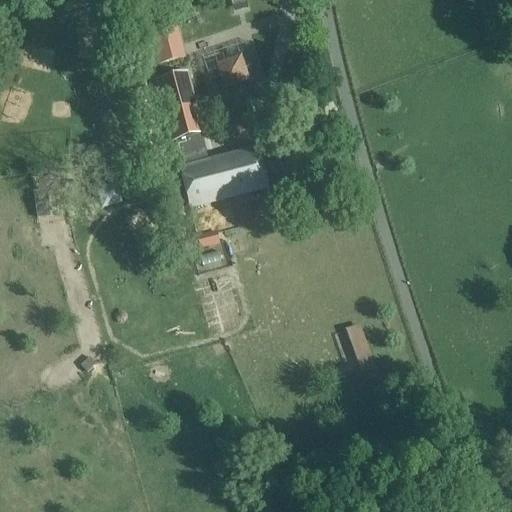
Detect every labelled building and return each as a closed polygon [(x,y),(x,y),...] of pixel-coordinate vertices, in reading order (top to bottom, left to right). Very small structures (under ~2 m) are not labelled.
[(152,33),(159,66),(183,60),(175,27),(152,33)] [(218,63),(227,89),(254,80),(245,54),(218,63)] [(202,135),(187,75),(156,83),(172,143),(174,142),(179,163),(206,156),(200,135),(202,135)] [(179,171),(190,210),(267,190),(257,151),(179,171)] [(104,189),(107,208),(127,205),(124,187),(104,189)] [(366,323),(351,327),(364,373),(378,369),(366,323)]
